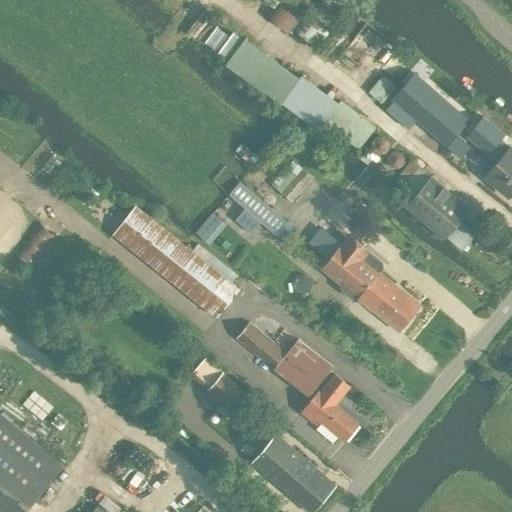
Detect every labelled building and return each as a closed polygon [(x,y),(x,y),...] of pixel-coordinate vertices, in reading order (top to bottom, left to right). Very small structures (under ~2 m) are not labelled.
[(278,0),(268,13),(290,32),(316,0),(278,0)] [(340,0),(318,0),(296,30),(319,48),(350,8),(340,0)] [(394,100),(386,109),(409,129),(417,120),(447,146),(469,120),(414,72),(392,98),(394,100)] [(301,78),(282,102),(318,131),(325,123),(339,104),(303,75),(301,78)] [(370,92),(385,105),(399,89),(384,76),(370,92)] [(486,115),(467,137),(489,155),(506,135),(486,115)] [(511,147),(486,177),(505,194),(505,195),(508,198),(511,193),(511,147)] [(294,161),(273,184),(291,200),(312,177),(294,161)] [(413,199),(407,206),(444,238),(446,235),(463,249),(476,232),(460,219),(470,208),(434,176),(432,178),(413,161),(394,182),(413,199)] [(240,181),(229,194),(246,209),(261,222),(276,235),(278,234),(289,221),(288,221),(250,189),(241,181),(240,181)] [(239,288),(183,244),(137,207),(115,235),(217,316),(239,288)] [(226,224),(213,213),(212,212),(196,232),(210,244),(226,224)] [(40,222),(14,257),(29,271),(57,237),(40,222)] [(353,299),(359,299),(380,272),(383,267),(383,261),(350,236),(342,246),(318,227),(308,239),(332,259),(324,269),(341,282),(342,291),(353,299)] [(420,304),(380,272),(359,299),(360,299),(399,329),(420,304)] [(250,322),(237,338),(310,396),(333,366),(299,338),(287,352),(250,322)] [(190,375),(209,389),(235,412),(250,395),(224,373),(206,357),(190,375)] [(303,413),(312,421),(316,417),(345,441),(359,424),(336,405),(351,387),(336,374),(321,392),(320,392),(303,413)] [(0,511),(28,511),(27,511),(64,466),(0,413),(0,511)] [(253,462),(311,511),(312,511),(336,484),(277,434),(253,462)]
